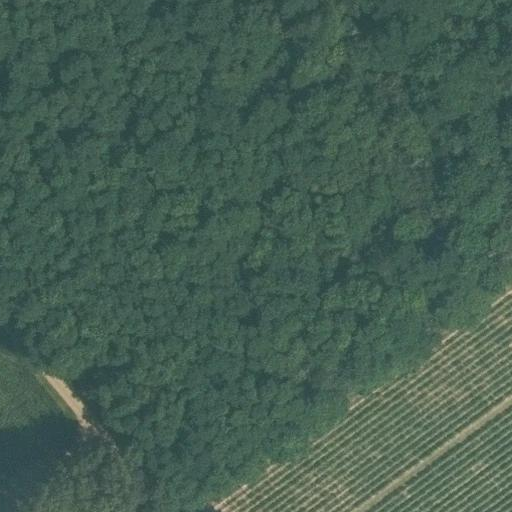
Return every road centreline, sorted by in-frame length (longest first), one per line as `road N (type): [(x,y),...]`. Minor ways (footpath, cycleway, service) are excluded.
road 1 (track): [(99,434),(0,311)]
road 2 (track): [(99,434),(0,504)]
road 3 (track): [(191,511),(99,434)]
